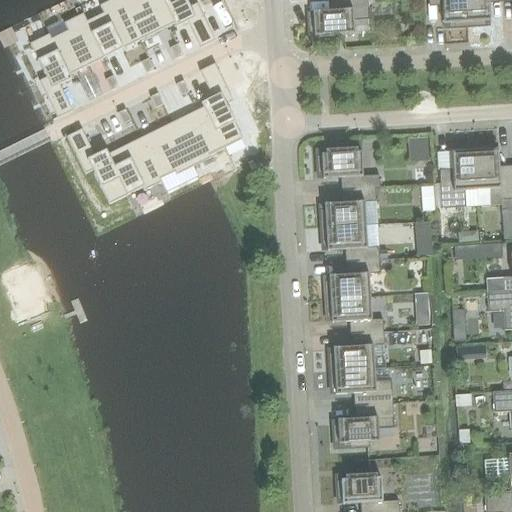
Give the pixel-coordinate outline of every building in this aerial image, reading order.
[(86,23),(85,23),(103,60),(139,42),(117,0),(113,0),(99,7),(102,15),(86,23)] [(117,0),(139,42),(174,25),(161,0),(117,0)] [(161,0),(174,25),(176,29),(187,23),(200,50),(215,42),(196,4),(189,8),(185,0),(161,0)] [(367,0),(333,0),(334,12),(312,13),(312,19),(308,19),(309,37),(313,37),(313,38),(324,37),(325,41),(343,40),(342,36),(353,35),(353,22),(369,21),(367,0)] [(448,29),(466,28),(464,0),(427,0),(428,4),(441,3),(443,25),(448,25),(448,29)] [(464,0),(466,28),(485,27),(484,23),(490,22),(488,0),(464,0)] [(51,41),(50,41),(68,77),(69,77),(103,60),(85,23),(86,23),(82,15),(63,25),(67,32),(51,41)] [(48,36),(29,46),(37,62),(44,76),(46,79),(39,83),(57,120),(72,113),(59,86),(71,81),(69,77),(68,77),(50,41),(51,41),(48,36)] [(177,46),(169,49),(175,61),(182,57),(177,46)] [(148,60),(140,64),(146,75),(153,71),(148,60)] [(214,65),(199,73),(212,99),(201,105),(203,109),(223,150),(242,140),(234,124),(227,110),(225,107),(233,103),(214,65)] [(112,77),(105,81),(110,92),(118,89),(112,77)] [(183,82),(175,86),(181,97),(188,93),(183,82)] [(157,95),(150,99),(155,110),(162,106),(157,95)] [(203,109),(170,125),(192,169),(210,160),(208,157),(223,150),(203,109)] [(125,111),(117,114),(123,126),(130,122),(125,111)] [(170,125),(140,140),(162,184),(161,184),(166,193),(197,178),(192,169),(170,125)] [(81,131),(66,138),(84,176),(91,172),(93,175),(100,190),(100,189),(108,206),(127,197),(107,156),(108,156),(105,151),(94,157),(81,131)] [(428,162),(426,139),(407,140),(409,163),(428,162)] [(108,156),(107,156),(127,197),(141,190),(143,193),(161,184),(162,184),(140,140),(108,156)] [(492,146),(474,147),(476,192),(489,191),(490,207),(500,206),(500,202),(511,200),(511,191),(511,172),(499,172),(497,150),(492,150),(492,146)] [(476,192),(474,147),(455,148),(456,153),(451,153),(452,175),(439,176),(441,210),(465,209),(464,192),(476,192)] [(345,192),(374,190),(379,190),(378,176),(362,177),(361,154),(349,154),(349,150),(331,151),(332,155),(320,156),(320,157),(316,157),(317,175),(322,175),(322,180),(344,179),(345,192)] [(433,187),(420,188),(420,200),(433,199),(433,187)] [(319,211),(320,229),(365,226),(364,203),(375,203),(374,190),(345,192),(346,204),(323,205),(324,211),(319,211)] [(511,213),(501,215),(502,227),(511,226),(511,213)] [(349,251),(349,263),(379,262),(378,249),(366,249),(365,226),(320,229),(321,247),(326,247),(326,252),(349,251)] [(428,238),(414,239),(415,258),(429,257),(428,238)] [(511,279),(486,280),(486,293),(511,291),(511,254),(510,255),(511,279)] [(324,283),(325,301),(369,298),(368,275),(379,275),(379,262),(349,263),(350,276),(328,277),(328,283),(324,283)] [(511,291),(486,293),(487,314),(503,313),(504,332),(511,331),(511,291)] [(426,295),(414,296),(416,327),(428,327),(426,295)] [(353,323),(354,335),(383,334),(382,321),(371,321),(369,298),(325,301),(326,319),(330,319),(331,324),(353,323)] [(459,312),(449,313),(451,345),(465,344),(464,327),(459,328),(459,312)] [(328,355),(329,373),(374,370),(372,347),(384,346),(383,334),(354,335),(355,348),(332,349),(332,354),(328,355)] [(465,347),(455,348),(456,361),(465,360),(475,360),(474,347),(473,347),(465,347)] [(419,366),(431,365),(430,352),(419,352),(419,366)] [(357,395),(358,407),(392,405),(391,381),(375,382),(374,370),(329,373),(330,391),(335,391),(335,396),(357,395)] [(511,393),(492,394),(493,415),(509,414),(510,433),(511,432),(511,393)] [(394,429),(392,405),(358,407),(359,420),(336,421),(337,427),(332,427),(333,445),(338,444),(338,445),(349,445),(349,449),(367,448),(367,444),(378,443),(377,430),(394,429)] [(467,432),(458,432),(458,445),(468,445),(467,432)] [(509,478),(510,494),(511,493),(511,456),(508,457),(508,460),(496,461),(497,479),(509,478)] [(364,511),(398,511),(398,502),(382,503),(380,479),(369,480),(369,476),(351,477),(351,481),(340,482),(340,483),(336,483),(337,501),(341,500),(342,506),(364,505),(364,511)] [(511,511),(511,493),(510,494),(484,495),(484,511),(511,511)]
